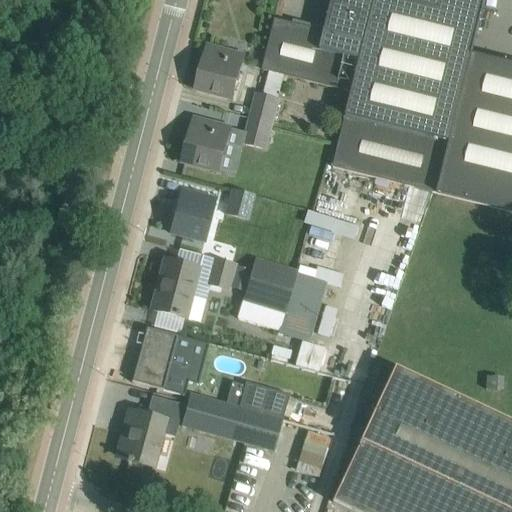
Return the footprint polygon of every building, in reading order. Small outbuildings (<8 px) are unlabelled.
[(337,0),(338,1),(333,0),(326,33),(275,20),(264,71),(353,94),(335,168),(511,213),(511,65),(473,55),(486,0),(337,0)] [(232,101),(239,76),(244,57),(209,48),(205,64),(208,64),(207,68),(203,67),(197,91),(232,101)] [(250,120),(273,126),(280,101),(256,95),(250,120)] [(230,129),(215,125),(196,120),(192,136),(195,137),(194,141),(190,140),(183,164),(219,173),(230,129)] [(267,151),(273,126),(250,120),(243,145),(267,151)] [(248,223),(255,198),(230,191),(224,217),(248,223)] [(214,201),(202,198),(183,193),(179,207),(181,208),(180,212),(177,212),(171,234),(203,242),(214,201)] [(229,293),(236,267),(212,260),(204,286),(229,293)] [(156,292),(151,311),(200,323),(205,302),(191,298),(199,270),(164,261),(159,281),(161,282),(158,292),(156,292)] [(295,273),(256,261),(238,320),(278,333),(295,273)] [(177,337),(165,334),(146,329),(131,383),(163,392),(167,374),(194,381),(200,362),(173,354),(177,337)] [(329,343),(322,366),(345,372),(352,349),(329,343)] [(511,511),(511,424),(394,370),(332,503),(350,511),(511,511)] [(244,383),(237,410),(282,423),(290,396),(244,383)] [(189,397),(181,427),(241,444),(251,447),(274,453),(282,423),(237,410),(199,400),(189,397)] [(183,407),(171,403),(152,398),(146,417),(129,412),(124,430),(130,432),(122,460),(127,462),(127,463),(131,464),(131,463),(153,469),(163,431),(175,435),(183,407)] [(297,472),(320,478),(331,438),(309,432),(297,472)]
